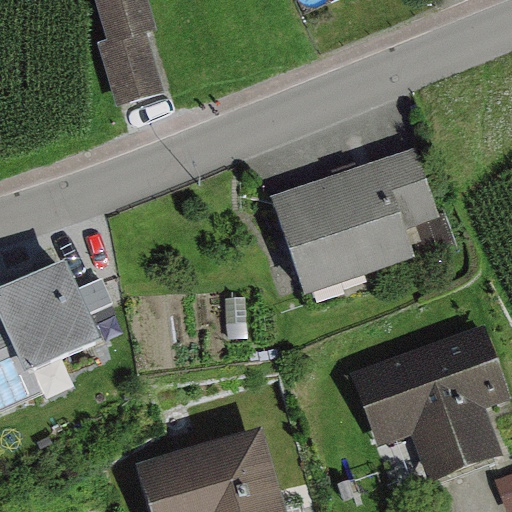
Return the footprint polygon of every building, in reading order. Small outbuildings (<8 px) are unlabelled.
[(95,0),(109,49),(99,52),(117,115),(166,101),(149,41),(159,38),(147,0),(95,0)] [(456,146),(308,194),(341,297),(462,257),(454,232),(481,223),(456,146)] [(66,275),(0,304),(0,306),(38,391),(104,361),(66,275)] [(0,428),(46,408),(38,391),(0,306),(0,428)] [(511,330),(382,375),(410,453),(446,441),(463,491),(511,473),(511,330)] [(320,511),(301,434),(179,464),(190,511),(320,511)]
